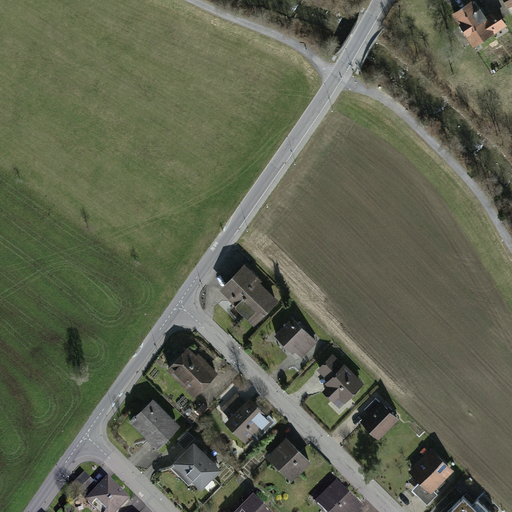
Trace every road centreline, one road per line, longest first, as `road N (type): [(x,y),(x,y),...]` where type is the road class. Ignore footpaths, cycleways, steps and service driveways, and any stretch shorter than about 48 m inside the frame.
road 1 (residential): [(178,303),(380,0)]
road 2 (residential): [(178,303),(389,511)]
road 3 (track): [(511,248),(449,160),(386,98),(345,78)]
road 4 (track): [(345,78),(291,41),(192,0)]
road 5 (residential): [(85,435),(178,303)]
